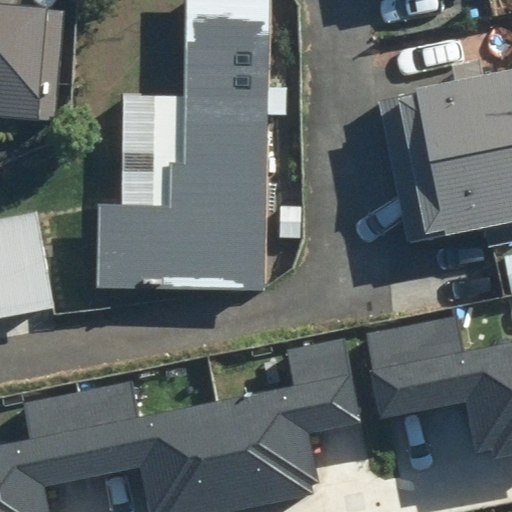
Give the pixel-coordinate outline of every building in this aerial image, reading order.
[(0,0),(0,125),(32,128),(33,115),(58,117),(67,12),(10,7),(10,0),(0,0)] [(95,206),(93,285),(260,288),(263,116),(283,117),(283,90),(265,90),(266,0),(182,0),(181,97),(123,96),(121,207),(95,206)] [(511,70),(377,95),(403,242),(511,222),(511,70)] [(40,220),(0,225),(0,321),(52,315),(40,220)] [(386,283),(392,315),(492,297),(487,265),(386,283)] [(105,511),(215,511),(315,492),(303,435),(425,410),(439,477),(511,462),(511,350),(463,361),(456,323),(289,357),(297,399),(192,420),(183,378),(25,410),(32,443),(0,449),(0,511),(60,511),(54,482),(98,473),(105,511)]
